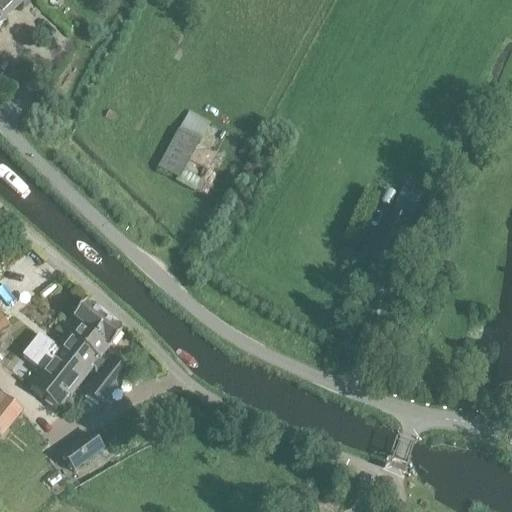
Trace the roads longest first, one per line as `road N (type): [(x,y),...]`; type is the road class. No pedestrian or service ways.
road 1 (unclassified): [(0,117),(99,223),(210,319),(317,377),(416,413)]
road 2 (unclassified): [(0,210),(222,406),(391,478)]
